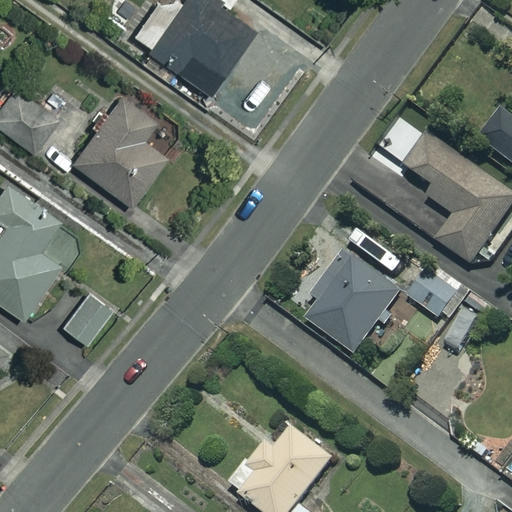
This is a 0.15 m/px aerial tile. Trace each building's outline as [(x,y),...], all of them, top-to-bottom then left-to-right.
[(225,8),(230,0),(182,0),(180,4),(173,0),(156,0),(130,39),(209,93),(254,28),(225,8)] [(56,119),(14,87),(0,105),(0,127),(31,151),(56,119)] [(156,120),(122,94),(71,160),(125,203),(163,155),(142,138),(156,120)] [(511,124),(503,119),(485,145),(511,163),(511,124)] [(511,212),(511,192),(427,136),(406,168),(434,188),(428,198),(454,215),(436,241),(475,267),(511,212)] [(5,183),(0,190),(0,221),(2,223),(0,226),(0,304),(17,318),(58,262),(66,268),(84,243),(5,183)] [(400,293),(346,256),(319,295),(325,299),(309,322),(357,355),(400,293)] [(430,269),(412,294),(445,319),(464,295),(430,269)] [(112,313),(86,292),(60,324),(86,346),(112,313)] [(464,350),(448,343),(435,370),(451,378),(464,350)] [(291,511),(333,461),(293,429),(276,449),(267,442),(230,488),(260,511),(291,511)]
